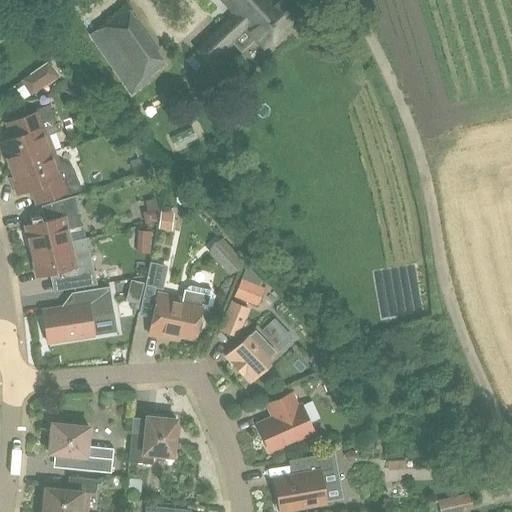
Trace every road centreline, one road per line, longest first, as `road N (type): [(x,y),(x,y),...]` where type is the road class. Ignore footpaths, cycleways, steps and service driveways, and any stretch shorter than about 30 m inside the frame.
road 1 (track): [(511,442),(454,311),(416,148),(345,0)]
road 2 (residential): [(234,511),(222,428),(189,384),(11,382)]
road 3 (residential): [(4,511),(11,382)]
